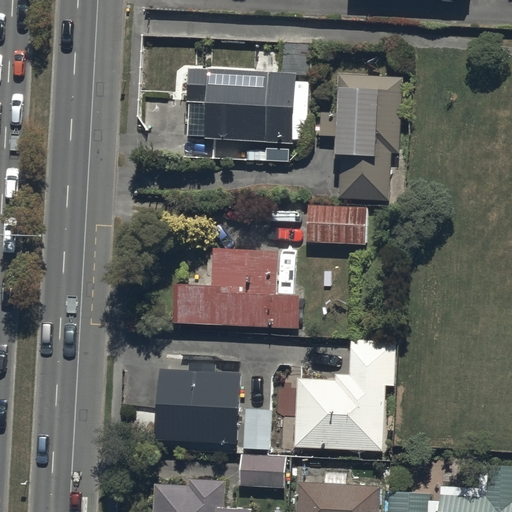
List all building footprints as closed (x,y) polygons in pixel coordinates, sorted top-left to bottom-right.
[(210,144),(297,146),(299,75),(211,72),(192,72),(191,104),(211,105),(210,144)] [(405,78),(340,77),(337,204),(402,205),(405,78)] [(309,211),(308,244),(369,246),(370,212),(309,211)] [(219,253),(218,292),(178,291),(177,329),(302,332),(303,294),(282,294),(283,255),(219,253)] [(387,453),(389,388),(396,388),(397,344),(354,343),(353,381),(299,380),(297,450),(387,453)] [(162,376),(160,443),(241,446),(243,378),(162,376)] [(289,458),(244,457),(243,488),(288,490),(289,458)] [(511,511),(511,470),(492,469),(491,490),(443,488),(442,511),(511,511)] [(195,483),(194,489),(158,488),(157,511),(227,511),(228,497),(229,497),(229,484),(195,483)] [(381,511),(382,489),(301,487),(300,511),(381,511)] [(431,511),(432,497),(393,496),(392,511),(431,511)]
